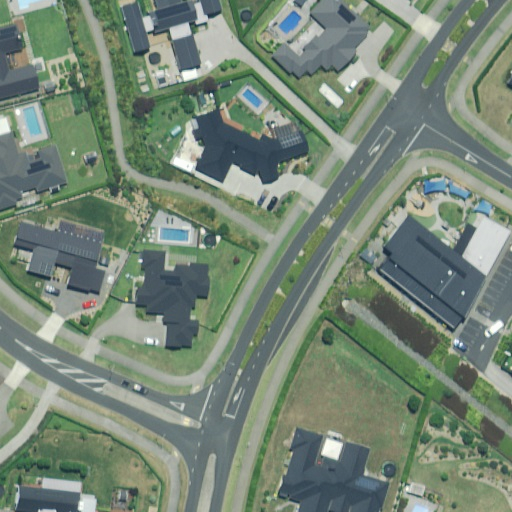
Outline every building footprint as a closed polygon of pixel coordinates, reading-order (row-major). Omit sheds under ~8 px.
[(167,27),(180,69),(200,63),(191,34),(189,34),(185,21),(193,19),(195,24),(207,20),(205,13),(220,8),(217,0),(199,0),(200,3),(192,5),(190,0),(187,0),(180,2),(179,0),(153,0),(157,9),(147,12),(153,31),(167,27)] [(371,31),(341,0),(322,0),(309,11),(325,28),(318,35),(316,33),(302,47),(304,49),(299,54),(285,40),(272,53),(298,80),(308,70),(313,75),(324,65),(328,69),(333,64),(341,71),(356,57),(351,51),(371,31)] [(135,1),(121,5),(134,51),(148,47),(135,1)] [(0,97),(38,87),(32,64),(9,71),(4,53),(22,48),(15,24),(0,27),(0,97)] [(194,69),(182,72),(184,81),(197,77),(194,69)] [(301,130),(274,140),(262,133),(258,141),(222,122),(218,109),(195,116),(204,144),(205,146),(195,167),(222,180),(231,160),(240,164),(240,166),(254,173),(257,168),(258,168),(262,181),(277,176),(274,168),(278,160),(307,150),(301,130)] [(36,190),(66,181),(54,146),(38,151),(40,158),(29,162),(26,152),(18,154),(11,132),(0,135),(0,209),(17,204),(15,198),(23,196),(21,191),(35,187),(36,190)] [(460,256),(406,214),(379,246),(391,256),(380,269),(450,330),(508,230),(481,215),(460,256)] [(96,237),(16,216),(11,233),(31,238),(23,267),(42,272),(46,255),(66,261),(62,277),(91,285),(98,262),(90,260),(96,237)] [(165,251),(142,249),(141,267),(146,267),(144,287),(140,287),(138,312),(163,314),(162,322),(167,323),(166,345),(187,347),(187,345),(191,345),(192,333),(197,334),(198,320),(189,319),(190,306),(194,307),(195,295),(206,296),(208,264),(190,263),(190,266),(174,265),(174,270),(163,269),(165,251)] [(346,442),(339,463),(324,458),(323,462),(315,460),(323,436),(297,428),(290,450),(291,450),(277,493),(301,500),(296,511),(326,511),(328,510),(335,511),(378,511),(388,483),(362,475),(370,449),(346,442)] [(76,511),(79,494),(17,487),(14,511),(21,511),(76,511)]
